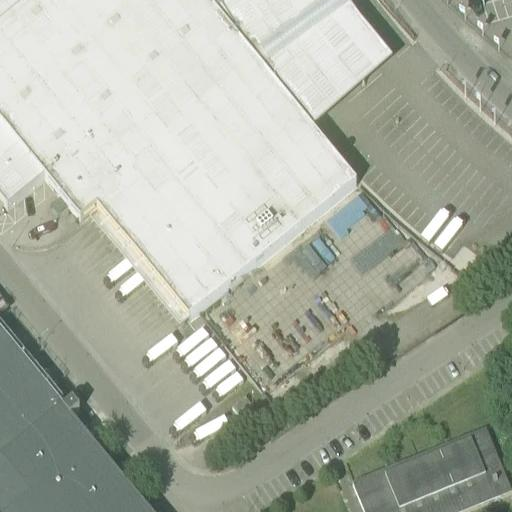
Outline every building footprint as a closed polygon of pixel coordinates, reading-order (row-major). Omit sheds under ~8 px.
[(0,0),(0,22),(27,0),(0,0)] [(27,0),(0,22),(0,205),(7,214),(43,183),(80,226),(97,212),(189,326),(357,189),(244,51),(245,50),(237,38),(229,26),(215,4),(212,0),(27,0)] [(0,511),(144,511),(88,444),(78,432),(71,423),(79,415),(72,406),(64,414),(47,394),(25,367),(14,354),(4,342),(0,336),(0,511)] [(159,364),(131,386),(174,439),(202,417),(159,364)] [(245,402),(231,413),(238,421),(252,410),(245,402)] [(384,474),(352,487),(362,511),(473,511),(511,497),(486,433),(472,438),(474,443),(386,479),(384,474)]
